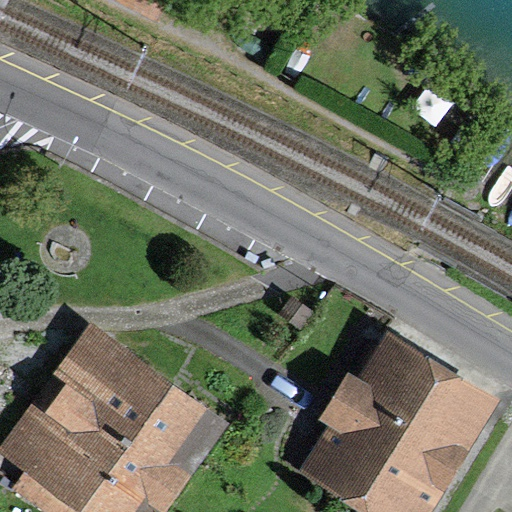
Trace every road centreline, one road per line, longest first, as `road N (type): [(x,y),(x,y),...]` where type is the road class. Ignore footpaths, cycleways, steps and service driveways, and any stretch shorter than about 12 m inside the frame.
road 1 (tertiary): [(0,87),(345,257)]
road 2 (residential): [(345,257),(177,313),(0,326)]
road 3 (tertiary): [(345,257),(511,357)]
